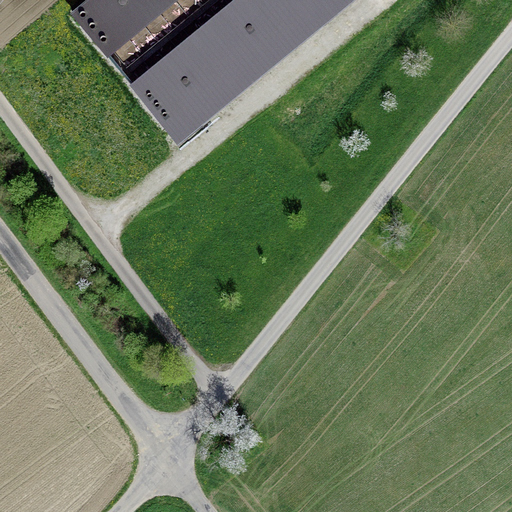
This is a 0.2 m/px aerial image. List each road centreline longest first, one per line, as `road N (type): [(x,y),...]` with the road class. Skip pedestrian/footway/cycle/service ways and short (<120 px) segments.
road 1 (unclassified): [(167,464),(511,33)]
road 2 (track): [(0,90),(225,392)]
road 3 (unclassified): [(167,464),(0,240)]
